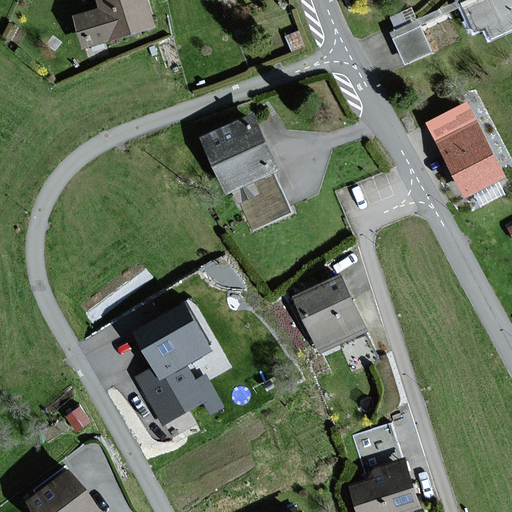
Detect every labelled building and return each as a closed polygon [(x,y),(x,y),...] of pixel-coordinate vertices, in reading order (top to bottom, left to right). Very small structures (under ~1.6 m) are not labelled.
[(100,0),(103,9),(77,16),(87,49),(158,28),(149,0),(100,0)] [(511,0),(462,0),(478,33),(488,28),(493,37),(511,28),(511,0)] [(422,26),(393,38),(404,65),(433,53),(422,26)] [(280,170),(255,114),(205,137),(228,190),(234,188),(253,229),(290,212),(272,173),(280,170)] [(505,174),(475,115),(436,135),(467,194),(505,174)] [(367,330),(343,276),(298,296),(322,350),(367,330)] [(212,349),(187,304),(138,331),(158,366),(139,377),(164,422),(206,399),(186,364),(212,349)] [(398,511),(421,505),(407,458),(402,460),(392,426),(357,436),(370,479),(353,484),(361,511),(398,511)] [(101,511),(102,511),(71,471),(30,501),(38,511),(101,511)]
